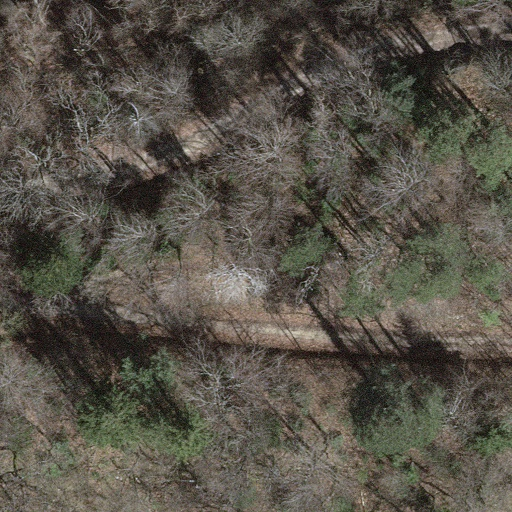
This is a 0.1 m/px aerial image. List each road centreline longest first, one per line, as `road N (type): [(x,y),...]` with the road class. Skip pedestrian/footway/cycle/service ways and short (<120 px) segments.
road 1 (track): [(511,27),(461,30),(305,68),(185,144),(0,190)]
road 2 (track): [(511,342),(440,345),(15,308)]
